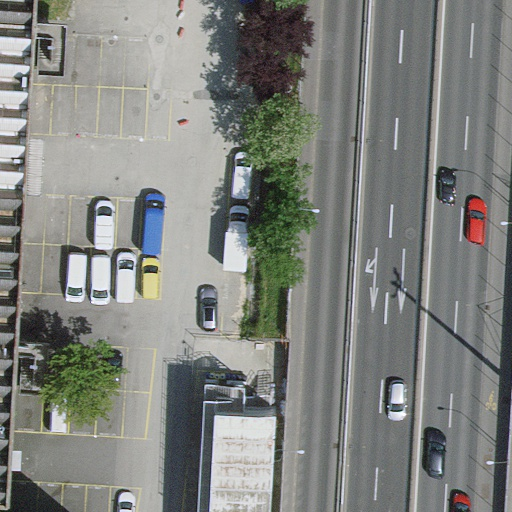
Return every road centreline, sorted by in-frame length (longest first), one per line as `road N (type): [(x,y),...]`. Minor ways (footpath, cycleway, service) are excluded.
road 1 (primary): [(405,0),(375,511)]
road 2 (primary): [(447,511),(476,0)]
